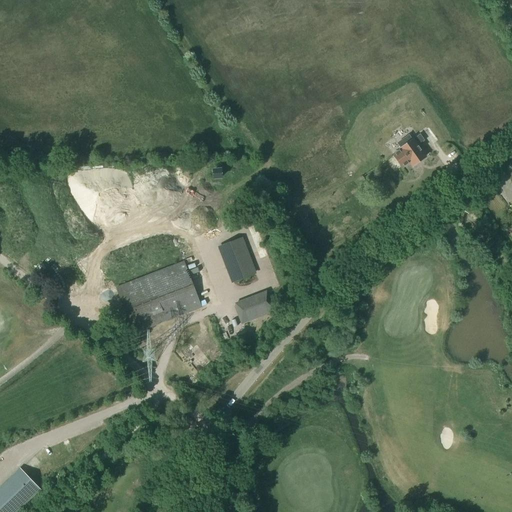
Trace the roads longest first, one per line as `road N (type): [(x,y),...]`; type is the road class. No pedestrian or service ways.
road 1 (unclassified): [(209,434),(313,308),(511,144)]
road 2 (unclassified): [(209,434),(0,262)]
